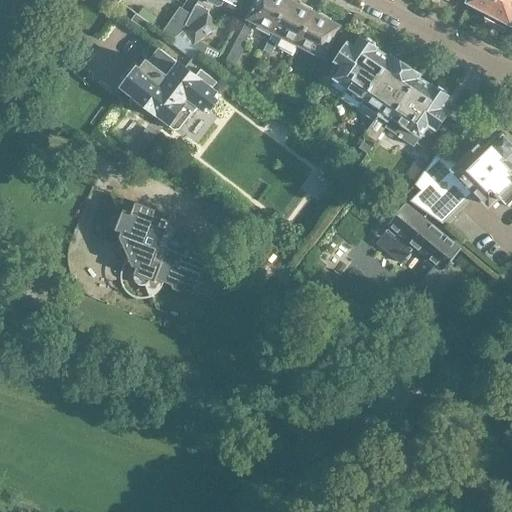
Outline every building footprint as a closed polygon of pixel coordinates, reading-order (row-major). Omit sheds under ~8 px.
[(255,0),(246,19),(247,19),(238,37),(246,41),(255,23),(272,32),(288,0),(255,0)] [(295,0),(288,0),(272,32),(269,38),(274,40),(272,44),(292,53),(314,10),(313,9),(313,8),(302,2),(301,3),(295,0)] [(511,0),(469,0),(469,1),(488,11),(484,17),(507,29),(511,18),(511,0)] [(191,13),(180,6),(163,31),(173,38),(183,30),(191,13)] [(314,10),(297,45),(325,59),(343,25),(331,19),(332,18),(320,12),(320,13),(314,10)] [(219,26),(207,12),(185,29),(195,43),(219,26)] [(328,88),(357,108),(363,99),(393,56),(392,56),(390,58),(376,48),(375,41),(368,37),(361,38),(355,47),(349,43),(336,62),(341,66),(328,88)] [(147,59),(142,66),(125,87),(170,121),(168,124),(175,129),(181,129),(200,104),(205,108),(212,106),(212,107),(217,100),(216,90),(213,88),(217,81),(202,69),(197,76),(159,48),(150,61),(147,59)] [(393,56),(363,99),(357,108),(375,119),(365,133),(365,138),(359,147),(367,152),(375,140),(391,117),(420,74),(411,69),(410,66),(404,62),(402,62),(393,56)] [(321,79),(327,68),(319,63),(313,75),(321,79)] [(420,74),(391,117),(385,127),(415,147),(421,137),(422,138),(430,126),(434,129),(447,110),(441,106),(447,97),(447,90),(438,85),(435,86),(431,86),(418,77),(420,75),(420,74)] [(470,148),(490,127),(482,120),(462,141),(470,148)] [(421,190),(410,200),(442,222),(473,191),(489,207),(498,198),(507,207),(511,201),(511,155),(511,152),(511,150),(511,151),(511,145),(504,137),(496,137),(489,144),(485,140),(483,142),(481,140),(457,163),(441,147),(415,184),(421,190)] [(348,177),(335,170),(331,177),(344,184),(348,177)] [(462,247),(406,202),(388,224),(391,225),(377,242),(403,262),(416,246),(436,262),(412,291),(433,307),(457,278),(445,268),(462,247)] [(123,232),(118,244),(126,247),(129,254),(126,262),(138,267),(136,272),(135,275),(136,277),(137,280),(139,282),(141,283),(144,284),(146,283),(148,282),(151,279),(156,280),(157,278),(172,284),(173,287),(181,290),(185,289),(195,293),(205,268),(209,267),(212,258),(210,254),(212,250),(199,244),(197,248),(190,245),(196,231),(157,216),(159,211),(140,203),(136,213),(128,210),(125,216),(121,215),(118,215),(115,216),(112,219),(111,221),(110,222),(111,225),(112,227),(115,229),(123,232)]
